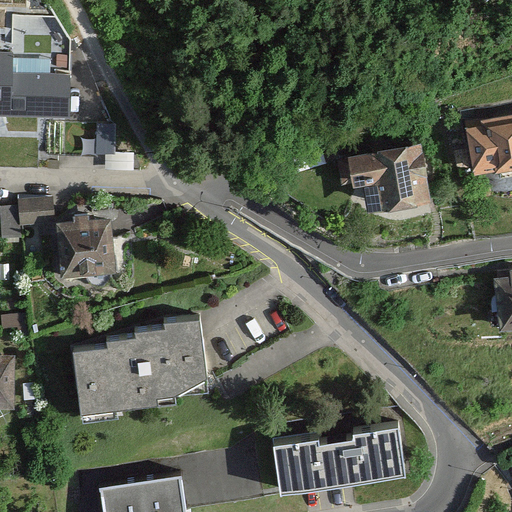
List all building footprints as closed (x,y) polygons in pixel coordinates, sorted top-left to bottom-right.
[(12,50),(0,50),(0,138),(45,139),(44,164),(98,165),(98,111),(70,110),(70,74),(43,74),(43,61),(12,61),(12,50)] [(511,114),(470,122),(478,166),(499,162),(501,174),(511,171),(511,114)] [(373,153),(340,159),(343,180),(367,175),(371,192),(368,196),(378,202),(380,199),(399,196),(400,204),(425,200),(416,145),(384,151),(382,145),(372,147),(373,153)] [(55,224),(53,198),(19,200),(21,226),(55,224)] [(117,220),(62,224),(66,281),(121,277),(117,220)] [(511,268),(510,268),(511,276),(498,278),(499,293),(496,294),(493,296),(491,300),(494,323),(511,320),(511,268)] [(209,317),(77,353),(84,420),(131,416),(179,403),(216,386),(209,317)] [(16,359),(0,359),(0,409),(16,410),(16,359)] [(279,443),(286,496),(413,480),(406,427),(279,443)] [(192,511),(190,482),(107,490),(109,511),(192,511)]
